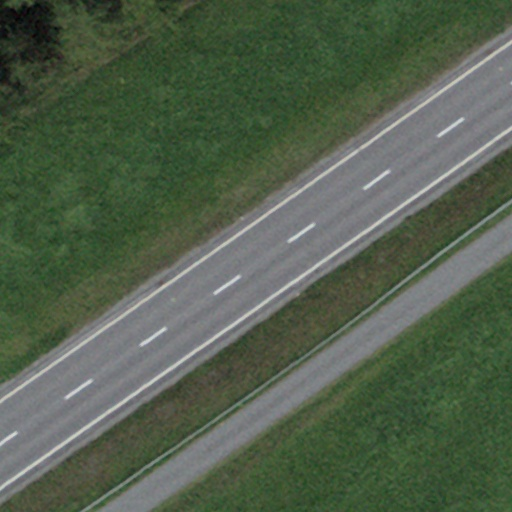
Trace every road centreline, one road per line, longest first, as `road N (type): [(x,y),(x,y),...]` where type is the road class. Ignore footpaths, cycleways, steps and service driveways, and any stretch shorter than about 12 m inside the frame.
road 1 (primary): [(511,79),(0,443)]
road 2 (track): [(0,132),(204,0)]
